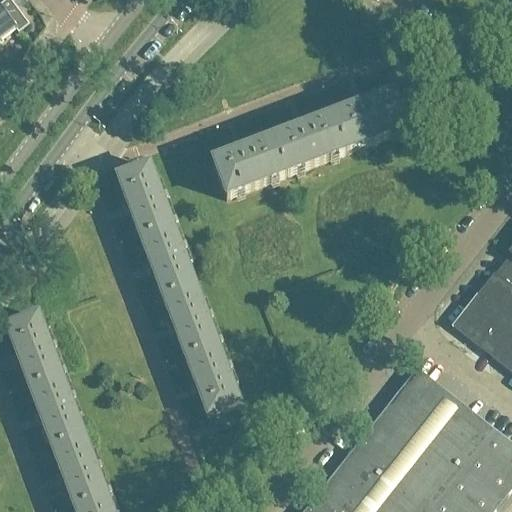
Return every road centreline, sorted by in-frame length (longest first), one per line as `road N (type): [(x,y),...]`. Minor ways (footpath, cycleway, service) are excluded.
road 1 (residential): [(87,165),(212,511)]
road 2 (residential): [(426,28),(398,53),(129,154),(94,156)]
road 3 (residential): [(258,511),(407,324)]
road 4 (secondary): [(65,140),(178,0)]
road 5 (secondary): [(105,41),(0,184)]
road 6 (residential): [(407,324),(511,191)]
road 7 (residential): [(511,407),(407,324)]
road 8 (residential): [(0,394),(44,511)]
